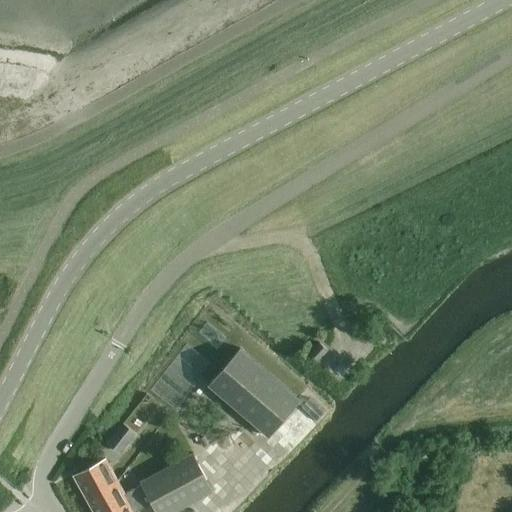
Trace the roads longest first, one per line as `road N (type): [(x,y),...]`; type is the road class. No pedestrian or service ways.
road 1 (tertiary): [(24,502),(171,273),(207,243),(511,58)]
road 2 (tertiary): [(504,0),(133,207),(97,243),(0,404)]
